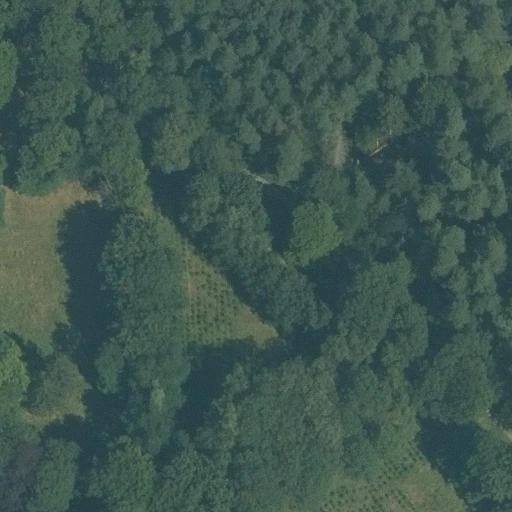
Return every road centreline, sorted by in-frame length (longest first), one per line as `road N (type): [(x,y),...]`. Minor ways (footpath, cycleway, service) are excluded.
road 1 (track): [(502,511),(407,399),(79,53),(52,13)]
road 2 (track): [(333,159),(511,38)]
